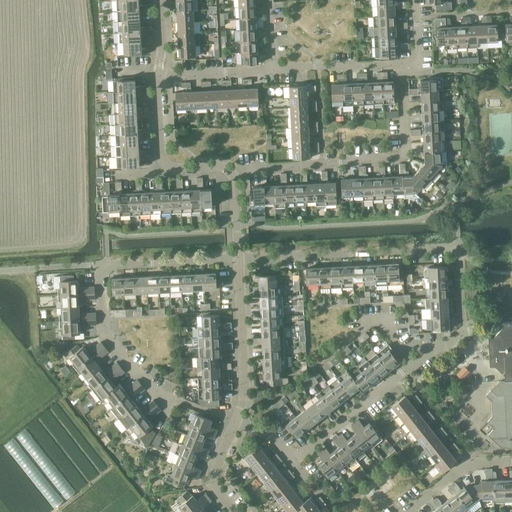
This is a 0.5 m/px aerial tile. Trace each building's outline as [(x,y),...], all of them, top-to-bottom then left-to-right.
[(138,0),(125,0),(116,1),(117,11),(151,9),(150,6),(149,5),(139,5),(138,0)] [(197,0),(182,0),(176,0),(176,7),(174,11),(174,12),(193,11),(198,11),(197,0)] [(255,6),(239,7),(239,19),(258,18),(258,16),(255,13),(255,6)] [(377,7),(378,16),(378,17),(395,16),(394,6),(377,7)] [(140,21),(139,15),(149,14),(151,13),(151,9),(117,11),(117,22),(118,22),(140,21)] [(193,11),(174,12),(174,13),(177,16),(177,23),(193,22),(193,11)] [(373,17),(373,27),(395,26),(395,16),(378,17),(378,16),(373,17)] [(486,16),(483,16),(481,18),(482,26),(476,26),(477,43),(487,42),(486,16)] [(486,16),(487,42),(498,42),(498,41),(502,40),(501,30),(497,30),(497,25),(491,25),(491,17),(489,16),(486,16)] [(465,17),(462,17),(461,19),(461,27),(456,27),(457,49),(467,48),(465,17)] [(465,17),(467,48),(477,48),(477,43),(476,26),(471,26),(470,18),(469,17),(465,17)] [(239,19),(240,30),(256,29),(256,22),(258,19),(258,18),(239,19)] [(446,44),(445,18),(436,18),(435,20),(435,36),(432,36),(432,45),(446,44)] [(446,44),(447,49),(457,49),(456,27),(450,27),(450,19),(448,18),(445,18),(446,44)] [(118,22),(118,26),(118,28),(118,29),(118,31),(118,33),(123,33),(148,31),(148,26),(140,27),(140,21),(118,22)] [(193,22),(177,23),(178,30),(175,33),(175,35),(194,34),(193,22)] [(395,26),(373,27),(374,37),(396,36),(395,26)] [(240,30),(240,41),(259,40),(259,39),(256,36),(256,29),(240,30)] [(123,33),(123,43),(141,42),(140,36),(148,36),(148,31),(123,33)] [(194,34),(175,35),(175,36),(178,39),(178,45),(178,46),(195,45),(194,34)] [(396,41),(396,36),(374,37),(374,47),(399,46),(399,43),(400,43),(400,40),(396,41)] [(257,52),(257,51),(257,45),(260,42),(259,40),(240,41),(241,53),(257,52)] [(141,48),(141,42),(123,43),(118,44),(119,55),(149,53),(149,48),(141,48)] [(178,46),(178,45),(175,46),(176,47),(179,50),(179,58),(195,57),(195,45),(178,46)] [(400,52),(400,49),(399,49),(399,46),(374,47),(375,58),(379,58),(395,57),(397,57),(397,52),(400,52)] [(260,51),(257,51),(257,52),(241,53),(242,64),(236,65),(236,67),(244,67),(244,65),(258,64),(257,56),(260,53),(260,51)] [(382,72),(382,77),(383,82),(384,104),(394,103),(394,98),(397,98),(397,90),(393,90),(393,81),(387,82),(387,72),(382,72)] [(362,78),(362,73),(357,74),(357,83),(352,84),(353,105),(363,105),(362,83),(362,78)] [(353,105),(352,84),(346,84),(346,74),(341,75),(342,101),(342,106),(353,105)] [(337,84),(331,85),(332,101),(342,101),(341,75),(336,75),(337,84)] [(418,91),(421,91),(438,90),(438,91),(443,90),(442,77),(428,78),(428,80),(420,81),(420,86),(418,86),(418,89),(413,89),(414,95),(418,94),(418,91)] [(113,92),(143,91),(143,86),(135,86),(135,80),(122,80),(121,80),(121,81),(112,81),(113,92)] [(373,104),(372,82),(362,83),(363,105),(373,104)] [(384,104),(383,82),(372,82),(373,104),(384,104)] [(290,98),(306,97),(306,86),(289,87),(290,98)] [(247,89),(248,106),(258,105),(257,88),(247,89)] [(237,90),(237,106),(248,106),(247,89),(237,90)] [(227,107),(226,90),(216,91),(217,107),(227,107)] [(237,106),(237,90),(226,90),(227,107),(237,106)] [(438,101),(438,91),(438,90),(421,91),(421,102),(438,101)] [(144,95),(143,91),(113,92),(113,103),(136,102),(136,96),(144,95)] [(196,92),(197,108),(207,108),(206,91),(196,92)] [(217,107),(216,91),(206,91),(207,108),(217,107)] [(187,109),(186,92),(175,93),(176,109),(187,109)] [(197,108),(196,92),(186,92),(187,109),(197,108)] [(306,97),(290,98),(290,108),(307,107),(306,97)] [(438,101),(421,102),(422,112),(439,111),(438,101)] [(136,102),(113,103),(114,114),(148,112),(148,109),(146,108),(136,108),(136,102)] [(307,107),(290,108),(291,118),(307,117),(307,107)] [(422,122),(439,121),(439,111),(422,112),(422,122)] [(148,115),(148,112),(114,114),(114,125),(137,123),(137,117),(147,117),(148,115)] [(307,117),(291,118),(291,128),(308,127),(307,117)] [(422,122),(423,132),(440,131),(439,121),(422,122)] [(114,125),(115,136),(146,134),(145,129),(137,130),(137,123),(114,125)] [(308,127),(291,128),(292,138),(308,137),(308,127)] [(445,131),(440,131),(423,132),(423,142),(440,141),(445,141),(445,131)] [(115,146),(120,146),(138,145),(138,139),(146,138),(146,134),(115,136),(115,146)] [(308,137),(292,138),(292,148),(309,147),(308,137)] [(460,140),(452,141),(452,150),(461,149),(460,140)] [(423,142),(424,152),(441,151),(440,141),(423,142)] [(138,151),(138,145),(120,146),(121,156),(121,157),(147,155),(146,151),(138,151)] [(309,147),(292,148),(293,159),(310,158),(309,147)] [(446,151),(441,151),(424,152),(424,163),(439,162),(447,162),(446,151)] [(121,157),(121,156),(116,157),(117,168),(139,167),(139,160),(147,160),(147,155),(121,157)] [(424,163),(418,169),(431,181),(438,173),(437,171),(439,168),(439,162),(424,163)] [(414,193),(414,190),(413,190),(413,176),(408,176),(408,172),(405,172),(405,169),(399,169),(399,174),(402,174),(402,176),(403,193),(414,193)] [(418,169),(413,176),(413,190),(414,190),(419,190),(422,187),(424,189),(431,181),(418,169)] [(361,176),(362,178),(362,195),(363,200),(373,200),(372,178),(367,178),(367,174),(364,174),(364,171),(358,171),(359,176),(361,176)] [(376,178),(372,178),(373,200),(383,199),(382,177),(382,175),(379,175),(379,174),(376,174),(376,178)] [(393,194),(403,193),(402,176),(392,177),(393,194)] [(394,199),(393,194),(392,177),(382,177),(383,199),(394,199)] [(352,196),(362,195),(362,178),(351,179),(352,196)] [(342,197),(352,196),(351,179),(341,179),(342,197)] [(326,205),(325,183),(314,184),(315,201),(315,206),(326,205)] [(326,205),(336,205),(336,200),(335,183),(325,183),(326,205)] [(305,201),(304,184),(294,185),(295,202),(305,201)] [(315,201),(314,184),(304,184),(305,201),(315,201)] [(285,203),(284,185),(274,186),(275,203),(274,203),(274,208),(285,208),(284,203),(285,203)] [(295,202),(294,185),(284,185),(285,203),(295,202)] [(265,204),(264,186),(253,187),(254,204),(265,204)] [(275,203),(274,186),(264,186),(265,204),(274,203),(275,203)] [(175,188),(175,191),(169,191),(171,213),(181,213),(180,191),(180,188),(177,189),(177,188),(175,188)] [(149,192),(150,215),(160,214),(159,189),(156,190),(156,189),(154,189),(154,192),(149,192)] [(169,191),(165,192),(164,189),(162,189),(159,189),(160,214),(171,213),(169,191)] [(215,206),(214,198),(211,198),(211,189),(200,190),(201,207),(215,206)] [(129,193),(130,216),(140,215),(139,193),(139,190),(136,191),(136,190),(133,190),(134,193),(129,193)] [(191,212),(190,190),(180,191),(181,213),(191,212)] [(201,212),(201,207),(200,190),(190,190),(191,212),(201,212)] [(120,216),(118,194),(118,192),(115,192),(115,191),(113,191),(113,194),(108,194),(108,197),(102,197),(103,212),(109,212),(109,217),(120,216)] [(150,215),(149,192),(139,193),(140,215),(150,215)] [(130,216),(129,193),(118,194),(120,216),(130,216)] [(420,203),(420,206),(423,209),(426,208),(428,206),(422,201),(420,203)] [(398,263),(386,264),(387,285),(403,284),(403,279),(399,279),(398,263)] [(387,285),(386,264),(375,265),(376,281),(375,281),(376,286),(387,285)] [(364,281),(363,265),(352,266),(353,282),(364,281)] [(375,265),(363,265),(364,281),(375,281),(376,281),(375,265)] [(342,288),(341,266),(329,267),(330,288),(342,288)] [(353,287),(353,282),(352,266),(341,266),(342,288),(353,287)] [(445,266),(428,267),(427,268),(425,269),(424,270),(423,272),(424,278),(427,278),(446,277),(445,266)] [(329,267),(318,268),(319,284),(319,289),(330,288),(329,267)] [(319,284),(318,268),(306,268),(307,285),(319,284)] [(204,274),(204,290),(216,289),(215,273),(204,274)] [(181,291),(193,290),(192,274),(181,275),(181,291)] [(193,290),(204,290),(204,274),(192,274),(193,290)] [(170,292),(181,291),(181,275),(169,276),(170,292)] [(259,286),(278,285),(278,282),(276,282),(275,275),(258,276),(259,286)] [(58,295),(94,293),(94,287),(80,288),(77,289),(77,280),(74,281),(73,276),(59,276),(60,288),(58,289),(58,295)] [(159,292),(158,276),(147,277),(147,293),(159,292)] [(159,292),(170,292),(169,276),(158,276),(159,292)] [(125,294),(136,293),(135,277),(124,278),(125,294)] [(136,293),(147,293),(147,277),(135,277),(136,293)] [(429,282),(429,288),(447,287),(446,277),(427,278),(427,282),(429,282)] [(112,295),(125,294),(124,278),(112,279),(112,295)] [(278,285),(259,286),(259,297),(282,296),(281,285),(278,286),(278,285)] [(447,297),(447,287),(429,288),(430,295),(428,295),(428,298),(447,297)] [(94,293),(58,295),(58,302),(61,301),(61,307),(78,307),(78,299),(80,299),(80,300),(94,299),(94,293)] [(282,296),(259,297),(260,307),(279,306),(279,302),(277,303),(277,297),(282,296)] [(428,298),(428,299),(425,299),(425,308),(448,307),(447,297),(428,298)] [(279,306),(260,307),(260,317),(283,316),(282,306),(279,306)] [(78,307),(61,307),(61,314),(59,314),(59,320),(96,319),(95,313),(81,314),(79,315),(78,307)] [(448,307),(425,308),(426,315),(429,315),(429,318),(448,317),(448,307)] [(201,313),(202,326),(219,326),(219,315),(210,315),(210,312),(201,313)] [(283,316),(260,317),(261,327),(280,326),(280,327),(283,327),(283,316)] [(429,318),(429,319),(426,319),(426,323),(431,323),(432,333),(441,332),(441,329),(449,329),(448,317),(429,318)] [(96,319),(59,320),(60,328),(62,327),(63,340),(75,339),(74,334),(80,334),(79,325),(82,325),(82,326),(96,325),(96,319)] [(504,375),(504,381),(511,380),(511,321),(501,322),(502,327),(493,337),(488,337),(489,367),(495,367),(500,371),(501,369),(504,372),(502,374),(504,375)] [(198,337),(220,336),(219,326),(202,326),(197,327),(198,337)] [(280,326),(261,327),(262,337),(279,336),(278,331),(280,331),(280,327),(280,326)] [(198,337),(198,347),(223,346),(223,349),(228,349),(227,343),(223,343),(223,341),(220,341),(220,336),(198,337)] [(279,336),(262,337),(262,347),(281,346),(281,343),(279,343),(279,336)] [(104,347),(100,342),(89,351),(90,351),(88,353),(83,346),(69,357),(74,363),(72,364),(76,369),(104,347)] [(388,344),(376,353),(390,370),(399,363),(390,352),(392,350),(388,344)] [(223,346),(198,347),(199,358),(218,356),(219,357),(221,357),(221,351),(223,351),(223,349),(223,346)] [(281,346),(262,347),(263,358),(285,357),(284,347),(281,347),(281,346)] [(104,347),(76,369),(80,375),(82,373),(85,378),(99,367),(95,361),(96,360),(97,360),(108,351),(104,347)] [(367,361),(370,365),(370,364),(380,377),(390,370),(376,353),(367,361)] [(218,356),(199,358),(196,358),(197,368),(202,368),(219,367),(221,367),(222,369),(226,369),(226,363),(222,364),(222,361),(219,362),(219,357),(218,356)] [(285,357),(263,358),(263,368),(285,367),(285,357)] [(99,367),(85,378),(90,383),(88,385),(92,390),(120,367),(117,362),(106,371),(106,372),(104,373),(99,367)] [(371,384),(380,377),(370,364),(370,365),(361,372),(371,384)] [(120,367),(92,390),(96,395),(98,393),(102,398),(115,388),(115,387),(111,382),(113,380),(113,381),(124,372),(120,367)] [(202,368),(202,378),(219,377),(219,367),(202,368)] [(285,367),(263,368),(264,379),(266,379),(266,385),(280,384),(280,378),(281,378),(281,371),(283,371),(282,368),(285,367)] [(371,384),(361,372),(358,368),(349,375),(363,391),(371,384)] [(461,379),(467,373),(462,369),(457,375),(461,379)] [(363,391),(349,375),(346,371),(337,378),(350,395),(359,387),(362,391),(363,391)] [(318,382),(312,374),(308,377),(314,385),(318,382)] [(202,378),(197,378),(198,388),(223,387),(223,390),(227,390),(227,384),(223,384),(222,381),(220,382),(219,377),(202,378)] [(310,388),(314,385),(308,377),(304,380),(310,388)] [(341,402),(350,395),(337,378),(328,385),(341,402)] [(115,388),(102,398),(102,399),(106,396),(110,401),(108,402),(112,407),(140,384),(137,380),(126,388),(126,389),(124,390),(119,384),(115,387),(115,388)] [(511,380),(504,381),(498,381),(485,396),(491,401),(492,416),(487,422),(493,427),(493,429),(488,435),(502,448),(511,447),(511,380)] [(122,416),(135,405),(131,399),(133,398),(144,389),(140,384),(112,407),(110,408),(115,413),(118,411),(122,416)] [(328,385),(320,392),(333,408),(341,402),(328,385)] [(223,387),(198,388),(198,399),(207,399),(207,407),(219,406),(219,398),(221,398),(220,392),(223,392),(223,390),(223,387)] [(457,393),(463,399),(468,394),(461,388),(457,393)] [(311,399),(314,403),(324,416),(333,408),(320,392),(311,399)] [(398,415),(411,405),(405,396),(392,406),(398,415)] [(135,405),(122,416),(126,421),(124,422),(128,427),(157,405),(153,400),(142,409),(140,411),(135,405)] [(314,403),(305,410),(315,423),(324,416),(314,403)] [(157,405),(128,427),(132,433),(134,431),(139,437),(152,426),(147,419),(149,418),(160,410),(157,405)] [(411,405),(398,415),(405,423),(418,413),(411,405)] [(305,410),(296,417),(306,430),(315,423),(305,410)] [(197,412),(195,414),(191,425),(215,434),(217,430),(209,427),(211,421),(202,417),(203,414),(197,412)] [(306,430),(296,417),(293,413),(283,421),(286,425),(284,426),(289,433),(291,431),(296,437),(306,430)] [(418,413),(405,423),(411,431),(424,421),(418,413)] [(169,418),(166,426),(172,428),(175,421),(169,418)] [(375,425),(372,427),(369,423),(364,427),(359,420),(355,423),(371,443),(371,444),(373,447),(374,446),(373,446),(382,439),(380,437),(382,434),(375,425)] [(424,421),(411,431),(417,439),(430,429),(424,421)] [(371,443),(355,423),(351,426),(356,433),(352,436),(363,450),(371,444),(371,443)] [(191,425),(187,435),(203,441),(205,436),(213,439),(215,434),(191,425)] [(430,429),(417,439),(424,447),(437,437),(430,429)] [(203,441),(187,435),(182,433),(178,443),(207,454),(209,450),(201,447),(203,441)] [(338,436),(357,460),(365,453),(363,450),(352,436),(347,440),(342,434),(338,436)] [(346,464),(345,464),(348,467),(357,460),(338,436),(334,440),(339,446),(335,450),(346,464)] [(157,437),(154,443),(160,446),(163,439),(157,437)] [(430,455),(443,445),(437,437),(424,447),(430,455)] [(178,443),(174,453),(195,461),(197,456),(207,460),(209,459),(211,456),(207,454),(178,443)] [(436,463),(449,453),(443,445),(430,455),(436,463)] [(252,466),(265,455),(258,447),(245,457),(252,466)] [(321,450),(337,470),(345,464),(346,464),(335,450),(330,454),(325,447),(321,450)] [(325,479),(327,477),(328,477),(337,470),(321,450),(317,453),(322,460),(317,464),(322,469),(319,471),(325,479)] [(170,463),(175,465),(199,474),(201,470),(193,467),(195,461),(174,453),(170,463)] [(449,453),(436,463),(443,471),(456,461),(449,453)] [(265,455),(252,466),(258,474),(271,463),(265,455)] [(271,463),(258,474),(265,482),(278,471),(271,463)] [(175,465),(171,475),(167,473),(165,480),(183,488),(183,487),(185,481),(187,482),(189,476),(197,479),(199,474),(175,465)] [(478,498),(482,497),(482,499),(493,498),(494,498),(492,471),(492,468),(487,469),(486,469),(485,471),(486,481),(482,481),(482,483),(474,486),(478,498)] [(510,480),(503,480),(504,502),(511,502),(511,470),(509,471),(509,473),(509,478),(510,478),(510,480)] [(278,471),(265,482),(271,490),(284,479),(278,471)] [(495,472),(493,471),(492,471),(494,498),(493,498),(493,503),(504,502),(503,480),(495,480),(495,478),(496,478),(496,473),(495,472)] [(284,479),(271,490),(277,498),(290,487),(284,479)] [(454,482),(452,482),(449,485),(450,486),(466,508),(475,501),(478,498),(474,486),(466,489),(464,487),(461,490),(455,483),(454,482)] [(468,511),(469,511),(466,508),(450,486),(449,487),(448,489),(448,490),(451,494),(452,494),(453,495),(447,500),(456,511),(468,511)] [(290,487),(277,498),(284,506),(297,495),(290,487)] [(189,511),(208,497),(205,493),(197,500),(193,495),(191,496),(187,491),(178,499),(182,504),(179,506),(183,511),(189,511)] [(297,495),(284,506),(288,511),(293,511),(296,509),(303,503),(297,495)] [(208,497),(189,511),(205,511),(203,508),(212,501),(208,497)] [(296,509),(298,511),(308,511),(315,507),(309,498),(303,503),(296,509)] [(441,502),(438,499),(437,498),(435,498),(433,499),(443,511),(456,511),(447,500),(442,505),(441,503),(441,502)] [(443,511),(433,499),(432,500),(431,502),(432,503),(435,507),(436,507),(437,508),(432,511),(443,511)]
